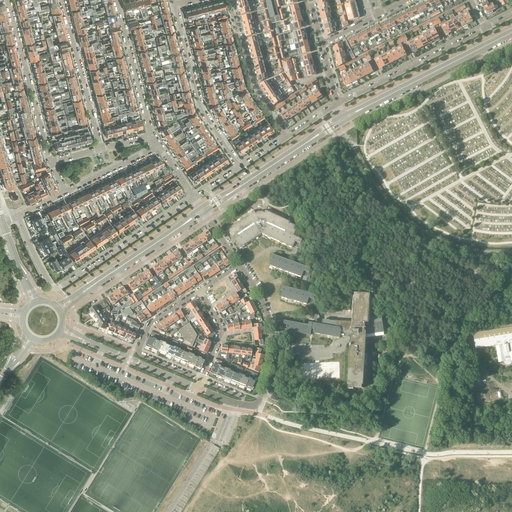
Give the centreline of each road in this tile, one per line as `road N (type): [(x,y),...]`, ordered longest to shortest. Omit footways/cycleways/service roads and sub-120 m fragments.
road 1 (residential): [(17,217),(56,289),(195,198)]
road 2 (tertiary): [(511,33),(341,118)]
road 3 (residential): [(240,168),(202,111),(174,4)]
road 4 (residential): [(336,104),(485,28)]
road 5 (residential): [(6,0),(49,161)]
road 6 (tertiary): [(341,118),(203,210)]
road 7 (residential): [(201,380),(138,352),(147,327),(199,291)]
road 8 (residential): [(100,148),(61,0)]
road 9 (residential): [(251,405),(267,376),(272,339),(239,264)]
road 10 (residential): [(229,0),(251,86),(286,137)]
road 11 (residential): [(114,0),(151,134)]
road 12 (tertiary): [(203,210),(90,287)]
road 13 (residential): [(197,389),(83,340)]
